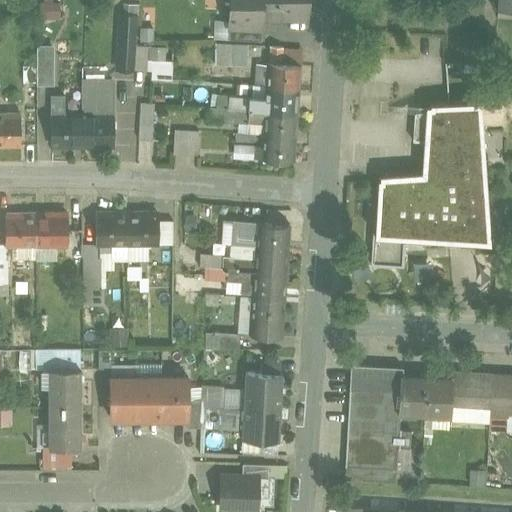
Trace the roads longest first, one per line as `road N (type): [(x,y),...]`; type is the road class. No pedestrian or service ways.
road 1 (residential): [(324,190),(0,176)]
road 2 (residential): [(511,334),(316,324)]
road 3 (residential): [(336,0),(324,190)]
road 4 (residential): [(316,324),(303,511)]
road 5 (residential): [(152,492),(0,494)]
road 6 (residential): [(324,190),(316,324)]
